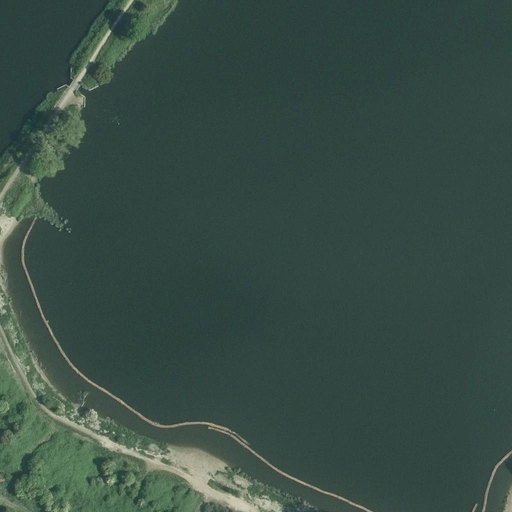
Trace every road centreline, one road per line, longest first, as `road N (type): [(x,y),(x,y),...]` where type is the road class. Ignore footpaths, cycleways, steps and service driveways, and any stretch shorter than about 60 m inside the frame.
road 1 (track): [(249,511),(181,474),(58,425),(36,408),(0,334)]
road 2 (track): [(0,197),(132,0)]
